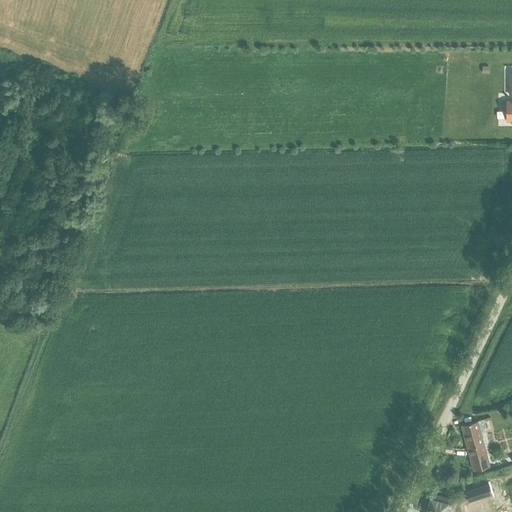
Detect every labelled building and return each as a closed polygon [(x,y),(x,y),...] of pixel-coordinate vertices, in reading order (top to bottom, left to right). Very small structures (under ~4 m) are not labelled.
[(481,62),(472,62),(472,71),(481,72),(481,62)] [(461,429),(474,468),(489,463),(476,425),(461,429)] [(505,462),(511,459),(511,451),(502,455),(505,462)] [(464,486),(472,509),(488,503),(480,481),(464,486)] [(432,511),(450,511),(455,511),(456,511),(460,499),(448,496),(447,501),(436,497),(432,511)]
